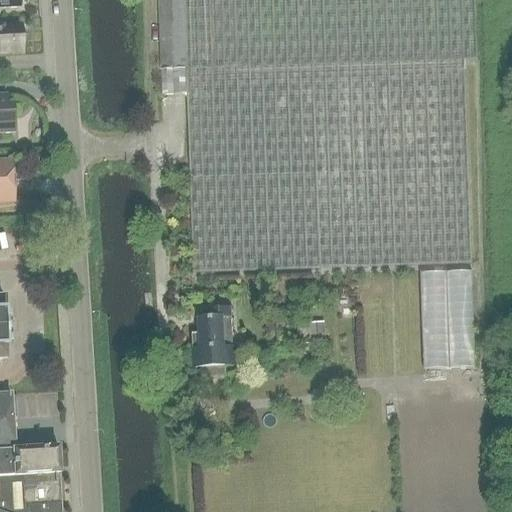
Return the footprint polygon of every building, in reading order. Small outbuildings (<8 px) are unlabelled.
[(0,0),(0,10),(19,9),(18,0),(0,0)] [(187,95),(193,274),(471,265),(464,61),(476,61),(474,0),(158,0),(162,95),(187,95)] [(0,56),(22,55),(20,26),(0,27),(0,56)] [(0,95),(0,133),(14,133),(12,104),(7,105),(6,95),(0,95)] [(0,201),(11,200),(9,165),(0,165),(0,201)] [(198,319),(198,334),(191,334),(193,368),(237,366),(237,352),(232,348),(230,308),(206,309),(207,319),(198,319)] [(326,344),(324,324),(297,325),(298,345),(326,344)] [(0,452),(14,451),(11,394),(0,394),(0,452)] [(0,477),(57,474),(58,474),(57,448),(14,451),(0,452),(0,477)] [(59,511),(57,474),(0,477),(0,511),(59,511)]
